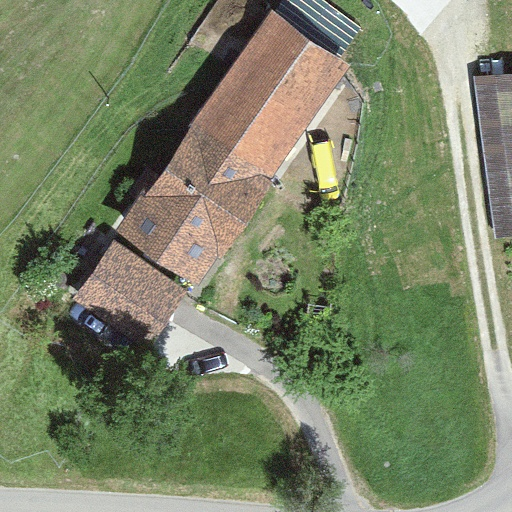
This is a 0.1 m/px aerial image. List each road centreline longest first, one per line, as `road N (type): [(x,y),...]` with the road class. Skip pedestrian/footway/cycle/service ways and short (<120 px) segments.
road 1 (unclassified): [(511,477),(426,511),(0,505)]
road 2 (unknown): [(511,401),(456,100),(441,50),(401,0)]
